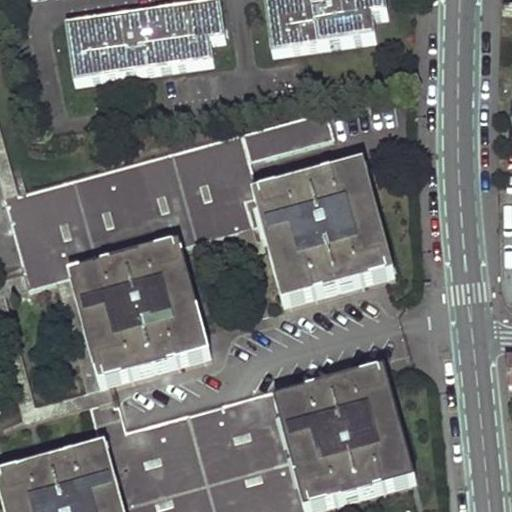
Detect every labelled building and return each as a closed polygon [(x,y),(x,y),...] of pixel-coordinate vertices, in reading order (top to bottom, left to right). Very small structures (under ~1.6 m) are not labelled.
[(281,0),(263,3),(271,60),(376,45),(372,22),(387,20),(384,0),(281,0)] [(68,31),(75,88),(213,68),(211,52),(226,50),(222,9),(68,31)] [(78,282),(107,391),(117,389),(207,364),(176,253),(232,238),(262,230),(268,229),(291,310),(391,283),(359,173),(260,201),(252,167),(336,143),(327,115),(20,199),(6,203),(27,278),(32,294),(78,282)] [(0,184),(6,203),(20,199),(0,131),(0,184)] [(232,238),(241,266),(269,259),(262,230),(232,238)] [(0,332),(25,430),(93,413),(89,399),(36,412),(7,300),(32,294),(27,278),(0,285),(0,332)] [(4,483),(11,511),(332,511),(412,489),(382,379),(282,405),(279,394),(128,437),(124,424),(97,431),(103,457),(4,483)] [(93,413),(97,431),(124,424),(117,389),(107,391),(89,396),(89,399),(93,413)]
